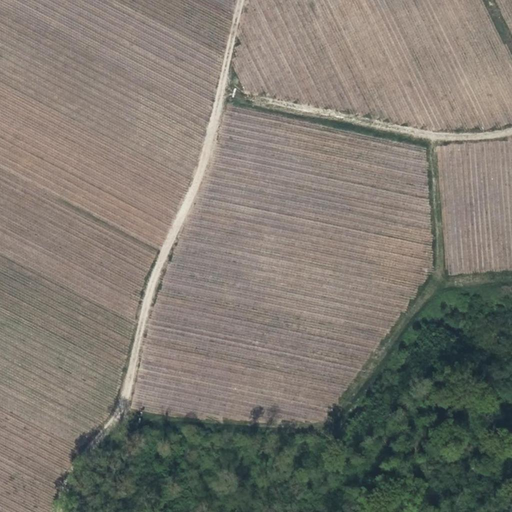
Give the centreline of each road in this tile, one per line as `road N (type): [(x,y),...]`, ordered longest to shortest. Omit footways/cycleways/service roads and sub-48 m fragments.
road 1 (track): [(58,511),(79,459),(120,409),(158,262),(203,163),(240,0)]
road 2 (track): [(511,130),(475,138),(424,134),(220,95)]
